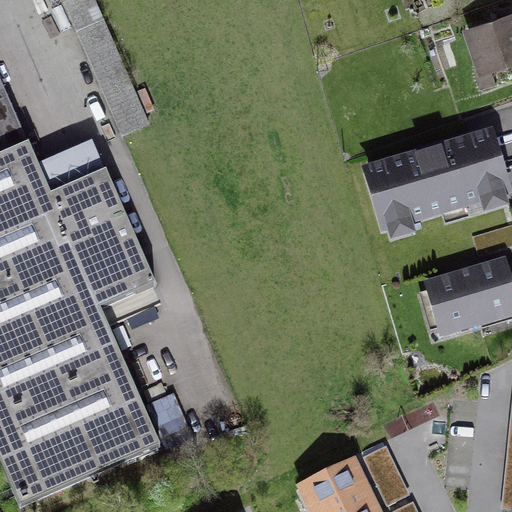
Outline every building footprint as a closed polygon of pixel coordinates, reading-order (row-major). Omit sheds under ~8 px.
[(96,0),(67,0),(60,3),(120,137),(151,124),(96,0)] [(511,8),(461,25),(476,70),(511,57),(511,8)] [(0,465),(19,511),(21,511),(164,454),(108,315),(153,297),(104,177),(52,198),(0,69),(0,465)] [(492,134),(361,171),(379,235),(510,198),(492,134)] [(511,315),(511,280),(505,257),(465,269),(481,324),(511,315)] [(481,324),(465,269),(424,280),(440,336),(481,324)] [(325,511),(382,511),(364,473),(318,494),(325,511)]
